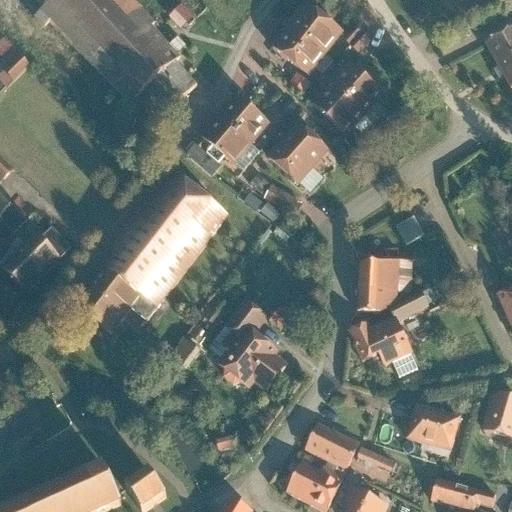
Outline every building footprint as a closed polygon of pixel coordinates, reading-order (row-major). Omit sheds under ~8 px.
[(158,25),(133,0),(31,0),(31,1),(38,14),(35,21),(40,31),(45,49),(120,120),(147,97),(150,94),(177,66),(182,60),(153,32),(158,25)] [(173,12),(181,28),(197,20),(188,4),(173,12)] [(307,6),(290,25),(310,42),(330,59),(346,38),(307,6)] [(290,25),(270,48),(290,66),(310,42),(290,25)] [(359,57),(373,43),(360,31),(347,45),(359,57)] [(511,33),(487,48),(511,89),(511,33)] [(310,42),(290,66),(310,83),(330,59),(310,42)] [(17,58),(0,77),(0,78),(10,87),(28,67),(17,58)] [(172,115),(199,87),(177,66),(150,94),(172,115)] [(370,117),(386,99),(349,67),(333,83),(353,101),(370,117)] [(333,83),(312,106),(332,124),(353,101),(333,83)] [(238,101),(219,121),(237,137),(256,116),(238,101)] [(332,124),(349,139),(370,117),(353,101),(332,124)] [(237,137),(253,150),(272,129),(256,116),(237,137)] [(219,121),(202,141),(220,156),(237,137),(219,121)] [(331,161),(298,132),(270,164),(302,193),(331,161)] [(220,156),(236,170),(253,150),(237,137),(220,156)] [(198,146),(189,155),(214,177),(222,167),(198,146)] [(0,182),(1,183),(15,169),(0,154),(0,182)] [(156,317),(231,221),(175,178),(100,274),(105,277),(140,304),(156,317)] [(275,185),(266,198),(296,216),(304,203),(275,185)] [(0,198),(0,229),(3,227),(15,240),(29,228),(1,197),(0,198)] [(408,243),(427,234),(418,215),(399,224),(408,243)] [(72,255),(55,238),(45,248),(63,265),(72,255)] [(45,248),(35,239),(3,275),(30,300),(63,265),(45,248)] [(511,241),(492,250),(500,267),(511,261),(511,241)] [(397,266),(362,266),(363,313),(398,313),(397,266)] [(115,341),(140,304),(105,277),(78,315),(115,341)] [(511,291),(499,297),(511,327),(511,291)] [(234,312),(218,300),(188,342),(204,353),(234,312)] [(281,310),(273,322),(286,330),(293,318),(281,310)] [(369,324),(346,338),(363,368),(380,359),(386,370),(412,355),(394,324),(375,334),(369,324)] [(266,397),(290,370),(277,359),(282,353),(253,327),(217,368),(225,375),(219,382),(232,394),(240,386),(248,393),(254,386),(266,397)] [(511,444),(511,400),(491,395),(480,436),(511,444)] [(460,424),(416,413),(408,444),(452,455),(460,424)] [(0,440),(14,427),(6,418),(0,423),(0,440)] [(17,459),(45,441),(35,425),(7,444),(17,459)] [(358,447),(317,429),(307,453),(348,471),(358,447)] [(318,476),(302,468),(289,494),(306,502),(318,476)] [(105,469),(6,511),(117,511),(123,510),(105,469)] [(497,495),(437,477),(429,504),(455,511),(474,511),(477,503),(493,508),(497,495)] [(155,511),(168,504),(152,480),(132,493),(144,511),(155,511)] [(391,511),(392,511),(350,494),(343,511),(345,511),(391,511)]
